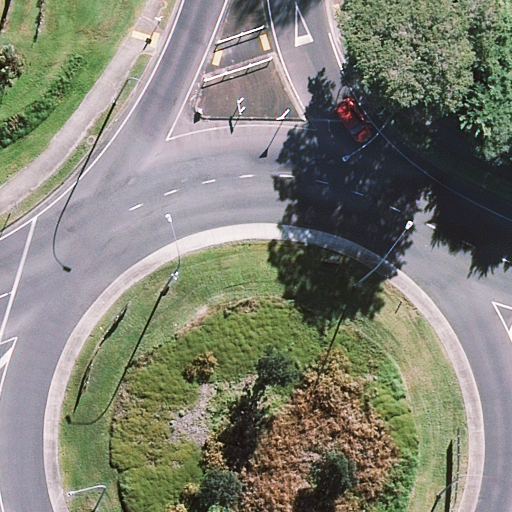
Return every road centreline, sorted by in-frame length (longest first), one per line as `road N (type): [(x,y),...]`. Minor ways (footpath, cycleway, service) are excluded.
road 1 (secondary): [(117,221),(174,190),(243,174),(298,176),(376,199)]
road 2 (secondary): [(27,511),(24,400),(75,267)]
road 3 (tertiary): [(117,221),(207,0)]
road 4 (secondary): [(426,229),(489,343),(511,435)]
road 5 (tertiary): [(295,0),(376,199)]
